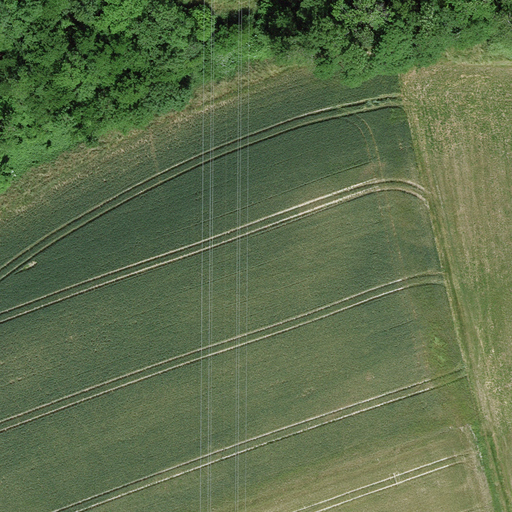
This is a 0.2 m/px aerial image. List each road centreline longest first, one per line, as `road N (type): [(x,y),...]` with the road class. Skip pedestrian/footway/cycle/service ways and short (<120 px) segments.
road 1 (track): [(511,510),(386,56)]
road 2 (track): [(285,56),(0,206)]
